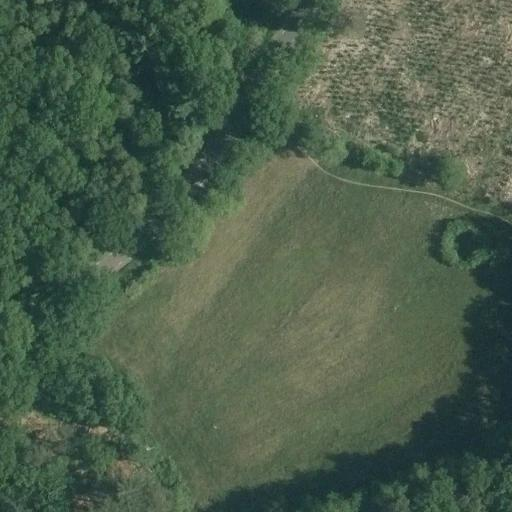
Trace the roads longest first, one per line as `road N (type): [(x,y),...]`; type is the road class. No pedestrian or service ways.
road 1 (tertiary): [(0,328),(106,278),(165,224),(313,0)]
road 2 (track): [(245,111),(225,95),(176,0)]
